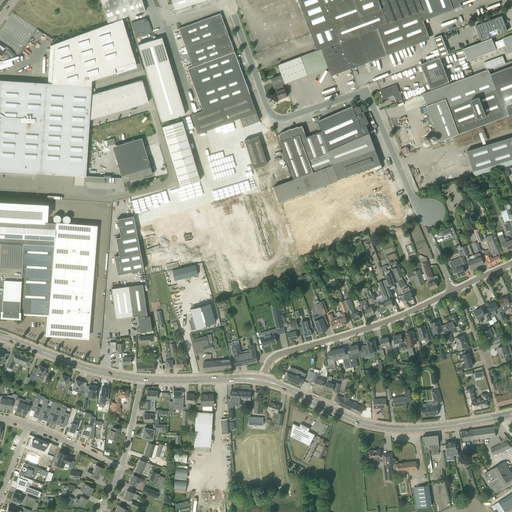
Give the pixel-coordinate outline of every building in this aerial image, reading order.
[(100,0),(107,22),(145,11),(145,10),(144,9),(144,8),(143,5),(142,1),(141,0),(100,0)] [(170,0),(174,11),(207,0),(170,0)] [(263,46),(284,39),(290,55),(417,7),(413,0),(250,0),(263,33),(259,35),(263,46)] [(419,0),(423,10),(321,48),(331,76),(388,55),(386,50),(428,34),(423,20),(461,6),(460,2),(466,0),(419,0)] [(178,28),(192,67),(187,69),(202,110),(249,93),(224,24),(225,24),(224,20),(223,20),(220,13),(178,28)] [(479,35),(478,35),(478,36),(479,35),(480,37),(479,38),(480,38),(481,41),(507,31),(504,24),(505,23),(505,21),(503,22),(501,16),(489,20),(489,21),(475,26),(479,35)] [(0,170),(36,173),(85,176),(86,176),(85,176),(91,86),(91,85),(91,80),(92,80),(116,72),(114,68),(135,61),(122,18),(96,28),(63,40),(54,43),(51,83),(0,79),(0,170)] [(146,18),(131,23),(135,38),(152,32),(148,20),(147,20),(146,18)] [(511,52),(511,35),(493,42),(491,38),(463,49),(467,61),(496,50),(507,46),(510,53),(511,52)] [(138,45),(137,45),(161,122),(185,114),(183,108),(161,37),(138,45)] [(437,47),(441,57),(448,54),(445,44),(437,47)] [(6,52),(11,58),(14,54),(9,49),(6,52)] [(282,75),(279,76),(282,84),(308,75),(301,56),(278,65),(282,75)] [(484,63),(487,70),(488,69),(505,63),(502,56),(484,63)] [(421,64),(430,89),(449,82),(440,57),(421,64)] [(511,65),(490,74),(488,69),(487,70),(422,94),(440,141),(511,113),(511,65)] [(284,89),(282,84),(279,76),(272,79),(272,78),(271,79),(275,88),(275,87),(277,91),(276,91),(279,99),(280,99),(280,100),(284,98),(283,98),(287,96),(284,88),(284,89)] [(138,105),(148,102),(142,80),(132,83),(123,85),(106,90),(98,92),(92,94),(90,119),(105,115),(113,113),(113,112),(130,107),(130,108),(138,105)] [(383,98),(384,97),(384,99),(393,95),(396,102),(402,99),(396,84),(380,91),(383,98)] [(249,93),(202,110),(190,115),(197,134),(239,118),(242,127),(259,121),(256,112),(249,93)] [(318,121),(321,131),(322,131),(328,150),(352,139),(369,132),(366,125),(369,123),(363,111),(362,111),(362,110),(361,109),(361,108),(360,107),(359,107),(359,106),(358,106),(357,106),(356,106),(355,107),(354,107),(354,108),(353,108),(352,106),(352,107),(318,122),(318,121)] [(161,127),(179,187),(200,180),(182,120),(161,127)] [(279,202),(281,201),(322,189),(321,186),(338,180),(356,174),(374,167),(375,170),(381,168),(381,169),(382,168),(369,133),(369,132),(352,139),(328,150),(322,131),(321,131),(306,137),(302,126),(291,130),(291,129),(288,130),(288,131),(279,134),(280,138),(279,138),(294,179),(273,186),(279,202)] [(268,164),(261,135),(244,139),(252,168),(268,164)] [(511,136),(467,151),(468,155),(474,176),(511,164),(511,136)] [(117,145),(126,174),(121,175),(122,181),(147,176),(152,175),(141,138),(117,145)] [(417,185),(419,190),(429,186),(427,181),(417,185)] [(0,311),(2,311),(2,315),(8,316),(8,317),(12,318),(12,316),(19,316),(19,312),(29,313),(30,313),(30,315),(32,315),(32,313),(34,314),(33,314),(34,314),(35,314),(35,315),(37,315),(37,314),(39,314),(39,313),(48,314),(47,329),(47,334),(52,334),(62,335),(63,335),(63,337),(65,337),(65,336),(67,336),(68,336),(68,337),(70,337),(71,336),(72,336),(82,337),(82,336),(87,337),(87,336),(88,317),(89,317),(89,312),(90,312),(89,312),(89,307),(90,292),(91,292),(91,291),(92,291),(92,289),(91,289),(91,287),(91,286),(93,286),(93,284),(91,284),(91,282),(91,278),(96,278),(97,266),(92,266),(95,226),(84,225),(45,223),(44,223),(45,219),(46,204),(0,201),(0,311)] [(506,213),(509,222),(511,229),(511,217),(511,215),(509,215),(508,210),(509,209),(507,205),(506,206),(506,203),(503,204),(505,210),(506,210),(506,213)] [(511,229),(509,222),(506,213),(501,214),(504,223),(508,234),(511,232),(511,229)] [(468,216),(472,227),(476,225),(474,219),(473,220),(471,215),(468,216)] [(117,219),(120,236),(137,233),(133,216),(117,219)] [(453,227),(440,232),(442,237),(450,234),(452,238),(456,237),(453,227)] [(115,237),(119,255),(140,251),(137,233),(120,236),(115,237)] [(500,243),(502,247),(504,252),(508,250),(508,249),(511,247),(511,239),(509,240),(508,237),(504,239),(502,234),(498,236),(501,243),(500,243)] [(489,250),(484,252),(485,255),(484,256),(489,266),(501,261),(498,254),(499,254),(498,253),(499,252),(492,239),(491,235),(484,238),(486,241),(485,242),(489,250)] [(140,251),(119,255),(114,256),(117,274),(143,269),(140,251)] [(464,256),(462,252),(459,253),(461,257),(459,257),(461,262),(454,264),(458,275),(465,272),(462,265),(466,264),(463,256),(464,256)] [(474,258),(477,266),(483,263),(481,256),(479,253),(473,255),(474,258)] [(477,266),(474,258),(472,260),(470,256),(467,258),(468,261),(471,268),(477,266)] [(428,282),(427,283),(430,290),(438,286),(435,280),(434,277),(433,277),(427,260),(420,263),(424,273),(426,279),(426,280),(427,280),(428,282)] [(196,264),(172,269),(175,280),(199,275),(196,264)] [(392,269),(396,279),(397,279),(402,277),(404,276),(402,272),(404,271),(403,268),(401,269),(400,266),(392,269)] [(414,279),(417,286),(425,283),(423,280),(423,278),(421,274),(419,269),(407,273),(410,280),(414,279)] [(385,275),(389,286),(395,284),(390,273),(385,275)] [(128,286),(133,316),(137,315),(138,317),(137,317),(139,328),(137,328),(137,332),(139,332),(152,331),(149,316),(147,316),(143,284),(128,286)] [(212,287),(215,294),(221,291),(219,285),(212,287)] [(115,319),(133,316),(128,286),(111,288),(115,319)] [(403,292),(406,301),(413,299),(409,287),(403,289),(404,292),(403,292)] [(502,312),(503,313),(505,312),(506,310),(510,308),(509,304),(510,304),(507,297),(499,300),(502,306),(500,307),(502,312)] [(343,301),(347,311),(349,310),(353,321),(361,318),(358,311),(355,312),(350,298),(343,301),(344,301),(343,301)] [(364,308),(367,316),(374,313),(372,306),(368,308),(365,299),(359,302),(361,309),(364,308)] [(387,309),(384,301),(383,299),(377,301),(380,311),(387,309)] [(391,299),(384,301),(387,309),(393,306),(391,299)] [(492,314),(490,315),(491,318),(493,317),(493,316),(496,314),(494,310),(498,309),(495,302),(488,305),(492,314)] [(209,303),(190,309),(195,328),(215,322),(209,303)] [(272,307),(277,329),(283,327),(278,306),(272,307)] [(474,311),(479,323),(483,321),(481,317),(485,315),(481,308),(474,311)] [(156,317),(158,325),(164,324),(161,311),(156,312),(157,317),(156,317)] [(336,313),(337,317),(339,322),(340,326),(348,323),(345,316),(344,313),(340,314),(339,312),(336,313)] [(491,318),(490,315),(489,312),(485,313),(490,325),(494,323),(491,318)] [(339,322),(337,317),(333,318),(332,313),(327,315),(330,322),(333,328),(340,326),(339,322)] [(450,316),(451,320),(452,320),(452,321),(445,324),(448,331),(451,329),(453,333),(457,331),(455,327),(456,327),(454,324),(455,324),(458,322),(455,314),(450,316)] [(327,330),(322,318),(314,321),(317,329),(318,329),(319,333),(327,330)] [(298,338),(296,331),(299,331),(296,320),(289,322),(290,327),(291,327),(292,331),(288,332),(290,340),(298,338)] [(440,337),(444,336),(443,331),(439,320),(429,323),(433,334),(436,333),(436,335),(439,334),(440,337)] [(313,329),(312,324),(308,325),(307,321),(301,322),(305,336),(312,334),(311,330),(313,329)] [(424,326),(418,328),(419,332),(418,332),(419,337),(420,338),(420,341),(423,340),(425,340),(426,342),(432,340),(431,336),(429,332),(429,329),(426,330),(424,326)] [(487,329),(483,331),(486,339),(487,338),(488,340),(488,341),(490,345),(503,339),(501,335),(494,338),(492,332),(494,331),(493,327),(487,329)] [(260,337),(263,346),(264,346),(264,347),(268,345),(268,344),(277,342),(275,335),(278,334),(277,330),(271,332),(271,334),(260,337)] [(407,336),(404,337),(405,341),(405,342),(407,349),(408,349),(409,356),(414,354),(412,348),(413,347),(412,344),(417,343),(415,335),(414,335),(412,331),(406,332),(407,336)] [(401,334),(393,336),(395,344),(399,343),(399,346),(400,351),(407,349),(405,342),(405,341),(402,342),(401,334)] [(451,336),(445,338),(447,344),(453,342),(451,334),(451,336)] [(457,346),(456,346),(457,350),(468,347),(467,342),(466,342),(464,335),(455,338),(457,346)] [(206,336),(191,340),(193,349),(202,347),(203,352),(214,349),(213,346),(217,345),(215,339),(211,340),(211,338),(207,339),(206,336)] [(388,337),(380,339),(381,344),(382,347),(386,346),(386,349),(387,353),(393,351),(392,345),(390,345),(389,342),(388,337)] [(232,343),(228,343),(229,350),(233,349),(235,362),(236,367),(258,362),(256,353),(254,345),(250,346),(247,347),(248,350),(241,352),(239,344),(238,340),(231,341),(232,343)] [(368,345),(364,346),(366,354),(377,351),(375,340),(367,342),(368,345)] [(498,351),(499,355),(511,351),(509,344),(497,348),(498,351)] [(351,353),(348,354),(350,360),(351,367),(358,366),(355,353),(359,352),(357,345),(350,347),(351,353)] [(337,350),(336,350),(337,357),(338,360),(343,359),(345,369),(351,367),(350,360),(348,354),(345,355),(343,348),(340,349),(340,348),(336,349),(337,350)] [(20,364),(24,355),(23,354),(20,353),(19,353),(12,350),(6,366),(12,369),(15,362),(20,364)] [(333,358),(337,357),(336,350),(328,352),(330,358),(327,359),(328,365),(326,365),(327,368),(336,368),(333,358)] [(511,354),(511,351),(499,355),(500,358),(501,358),(502,361),(510,359),(511,357),(511,354)] [(181,353),(181,358),(176,359),(176,367),(186,367),(186,359),(188,359),(186,352),(181,353)] [(461,362),(464,361),(471,359),(469,353),(462,355),(459,356),(460,359),(461,362)] [(32,358),(24,355),(20,364),(28,367),(32,358)] [(203,362),(204,366),(204,371),(232,368),(231,359),(203,362)] [(464,361),(465,365),(461,366),(462,369),(466,368),(473,366),(471,359),(464,361)] [(136,362),(136,366),(136,371),(154,371),(154,363),(146,363),(146,362),(136,362)] [(48,373),(45,372),(46,368),(39,366),(38,368),(34,367),(31,375),(42,379),(43,376),(46,377),(48,373)] [(292,382),(301,386),(304,378),(300,376),(293,373),(288,371),(285,379),(292,382)] [(314,385),(315,385),(315,387),(317,387),(318,386),(322,388),(327,372),(322,371),(320,379),(317,378),(318,373),(314,372),(311,381),(315,382),(314,385)] [(62,374),(58,385),(69,389),(71,381),(68,380),(69,377),(62,374)] [(327,382),(325,388),(332,391),(334,384),(330,383),(332,377),(329,376),(327,382)] [(82,385),(83,382),(75,380),(72,390),(85,395),(86,387),(82,385)] [(492,383),(496,394),(503,392),(500,381),(492,383)] [(96,397),(97,390),(96,390),(97,386),(93,385),(90,384),(90,385),(89,385),(87,396),(96,397)] [(100,395),(98,406),(103,407),(105,400),(108,401),(108,396),(107,396),(108,393),(108,388),(102,387),(101,395),(100,395)] [(466,389),(468,400),(469,404),(472,404),(473,410),(488,407),(487,401),(490,400),(488,393),(481,394),(482,398),(475,400),(473,387),(466,389)] [(110,412),(115,413),(120,413),(120,408),(119,408),(121,397),(128,398),(128,394),(127,394),(127,391),(119,389),(118,390),(118,393),(116,393),(115,403),(112,402),(110,412)] [(405,396),(393,398),(394,407),(406,406),(405,402),(406,402),(411,402),(409,389),(404,390),(405,396)] [(438,414),(437,403),(436,399),(441,398),(438,389),(431,391),(434,403),(432,403),(433,406),(425,407),(425,404),(420,404),(422,416),(438,414)] [(147,390),(146,399),(144,399),(144,408),(150,408),(151,399),(157,400),(157,391),(147,390)] [(173,391),(173,404),(178,404),(178,408),(182,408),(183,404),(183,397),(181,397),(181,391),(173,391)] [(251,400),(252,392),(230,391),(230,399),(232,399),(231,404),(242,404),(242,400),(251,400)] [(496,396),(496,397),(498,406),(511,402),(511,391),(508,392),(508,394),(501,396),(500,395),(496,396)] [(7,395),(7,396),(5,407),(10,408),(11,404),(14,405),(16,399),(17,394),(12,394),(12,395),(7,395)] [(186,407),(190,407),(190,403),(193,403),(194,394),(186,394),(186,407)] [(208,395),(201,395),(200,395),(201,405),(196,405),(196,412),(194,446),(210,447),(212,414),(201,413),(201,406),(209,406),(209,405),(213,405),(213,399),(214,398),(214,396),(213,395),(213,394),(208,394),(208,395)] [(340,396),(338,400),(336,404),(360,415),(364,407),(357,404),(349,400),(343,397),(340,396)] [(35,398),(32,405),(31,410),(34,411),(33,416),(38,418),(40,413),(39,413),(41,407),(37,406),(39,400),(35,398)] [(41,407),(39,413),(40,413),(43,414),(41,419),(47,421),(49,416),(48,416),(50,412),(45,410),(48,403),(47,403),(48,399),(45,398),(43,401),(41,407)] [(374,399),(374,403),(374,408),(386,407),(386,398),(374,399)] [(16,399),(14,405),(17,406),(16,410),(21,412),(25,401),(24,401),(24,404),(19,402),(19,400),(16,399)] [(254,413),(261,413),(262,401),(254,400),(254,413)] [(25,401),(21,412),(26,414),(27,410),(30,411),(32,405),(29,404),(30,403),(25,401)] [(56,424),(57,419),(59,414),(55,412),(57,406),(58,403),(53,401),(52,405),(52,404),(50,411),(50,412),(48,416),(49,416),(52,417),(50,422),(56,424)] [(278,420),(277,425),(281,425),(283,414),(279,413),(277,413),(280,405),(270,402),(267,410),(274,412),(272,418),(278,420)] [(61,407),(59,414),(57,419),(61,420),(59,425),(64,427),(68,417),(63,415),(66,409),(61,407)] [(70,427),(68,431),(74,433),(77,424),(72,423),(77,409),(73,408),(66,426),(70,427)] [(144,422),(145,422),(153,422),(153,419),(157,419),(157,414),(145,413),(144,413),(144,422)] [(83,428),(81,435),(89,438),(89,437),(94,438),(96,416),(91,414),(89,419),(90,419),(88,426),(87,426),(86,429),(83,428)] [(263,417),(249,416),(249,424),(263,425),(263,417)] [(292,423),(291,432),(295,434),(294,437),(303,442),(302,443),(309,446),(315,435),(308,431),(310,428),(301,424),(299,427),(292,423)] [(142,436),(142,437),(152,439),(153,434),(156,435),(156,431),(159,431),(164,432),(164,425),(153,424),(153,429),(153,430),(144,428),(143,433),(142,433),(141,436),(142,436)] [(112,430),(110,430),(108,438),(117,440),(117,436),(118,436),(120,429),(112,427),(112,430)] [(461,431),(462,436),(463,441),(472,440),(473,443),(479,443),(478,439),(496,436),(494,427),(461,431)] [(424,453),(429,452),(429,450),(431,450),(431,455),(438,454),(438,448),(439,448),(438,435),(422,436),(424,453)] [(30,446),(31,447),(31,448),(35,449),(35,448),(40,450),(39,451),(43,453),(44,452),(44,451),(46,445),(47,445),(46,445),(47,444),(43,442),(42,443),(38,441),(38,440),(34,439),(34,440),(32,439),(32,440),(33,440),(30,446)] [(455,441),(451,442),(445,442),(447,456),(460,455),(458,441),(455,442),(455,441)] [(490,448),(493,455),(511,447),(507,441),(490,448)] [(462,443),(464,452),(465,455),(467,458),(470,457),(468,451),(467,451),(467,449),(465,442),(462,443)] [(145,455),(152,457),(154,450),(156,450),(158,446),(148,443),(145,455)] [(161,451),(163,445),(159,443),(155,456),(162,458),(164,452),(161,451)] [(378,462),(378,461),(381,460),(380,449),(369,450),(370,463),(378,462)] [(74,462),(71,461),(72,458),(67,456),(67,455),(63,454),(63,453),(60,451),(60,452),(59,452),(54,464),(63,467),(64,463),(69,464),(68,467),(72,469),(74,462)] [(174,462),(187,462),(188,453),(175,452),(174,462)] [(382,454),(386,482),(393,481),(391,464),(393,464),(392,453),(382,454)] [(29,454),(26,460),(29,461),(28,464),(37,467),(41,456),(36,455),(36,456),(29,454)] [(150,464),(144,461),(139,459),(135,471),(141,473),(143,470),(147,472),(150,464)] [(393,466),(394,471),(395,472),(405,471),(405,473),(417,471),(416,461),(396,464),(397,465),(394,465),(393,466)] [(484,474),(495,494),(511,484),(511,476),(504,462),(484,474)] [(33,470),(35,471),(37,467),(25,463),(24,466),(23,466),(21,471),(25,472),(24,474),(31,477),(33,470)] [(86,473),(93,477),(98,479),(103,468),(95,464),(92,471),(88,468),(86,473)] [(174,492),(187,492),(188,467),(175,467),(174,492)] [(79,479),(80,472),(70,471),(69,477),(79,479)] [(153,471),(150,479),(161,484),(165,485),(165,477),(159,475),(159,474),(153,471)] [(142,484),(143,480),(137,477),(133,475),(131,479),(130,479),(129,482),(130,482),(130,483),(134,485),(136,486),(138,482),(142,484)] [(18,483),(16,488),(28,493),(37,496),(39,497),(40,495),(41,492),(25,486),(27,481),(30,483),(31,483),(32,480),(21,476),(20,478),(19,478),(17,482),(17,483),(17,482),(18,483)] [(80,490),(89,495),(93,488),(83,483),(80,490)] [(59,493),(61,494),(65,494),(66,490),(74,492),(76,486),(68,484),(67,486),(63,485),(61,492),(59,492),(59,493)] [(413,487),(417,508),(432,505),(428,485),(413,487)] [(148,489),(146,494),(157,498),(157,499),(163,501),(164,496),(159,494),(159,493),(148,489)] [(127,490),(124,498),(128,500),(130,500),(132,497),(136,499),(137,495),(131,492),(127,490)] [(20,503),(22,497),(24,498),(25,495),(15,491),(14,494),(13,493),(11,500),(13,501),(14,502),(14,501),(20,503)] [(499,502),(490,507),(492,511),(496,509),(498,511),(502,511),(504,511),(505,511),(511,506),(511,492),(498,502),(499,502)] [(64,502),(70,505),(74,498),(68,495),(64,502)] [(72,503),(73,504),(77,506),(79,503),(83,506),(85,502),(86,502),(87,500),(87,499),(80,495),(79,498),(76,497),(72,503)] [(132,501),(130,506),(139,510),(141,505),(132,501)]
